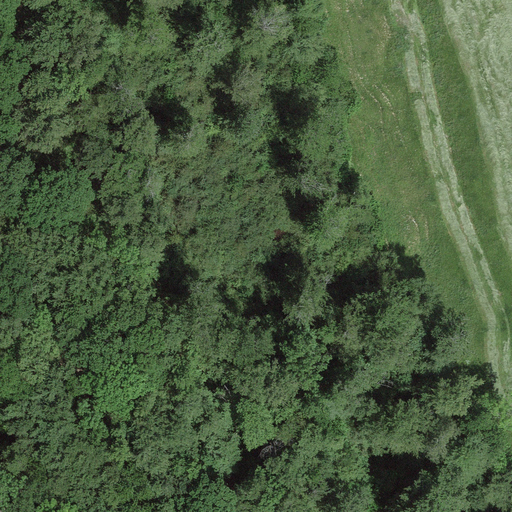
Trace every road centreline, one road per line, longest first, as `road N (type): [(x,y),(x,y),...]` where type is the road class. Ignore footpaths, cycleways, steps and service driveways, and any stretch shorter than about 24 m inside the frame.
road 1 (track): [(136,511),(33,210),(34,131),(14,0)]
road 2 (track): [(117,472),(0,284)]
